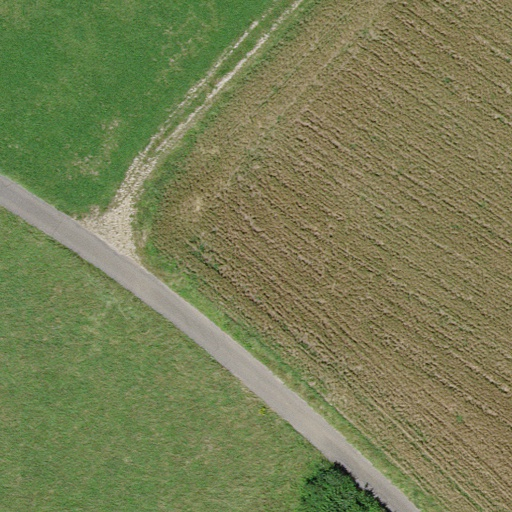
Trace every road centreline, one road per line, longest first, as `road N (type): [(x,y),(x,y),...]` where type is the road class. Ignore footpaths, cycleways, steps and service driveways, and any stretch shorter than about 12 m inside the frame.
road 1 (track): [(0,187),(137,277),(407,511)]
road 2 (track): [(137,277),(127,222),(139,162),(293,0)]
